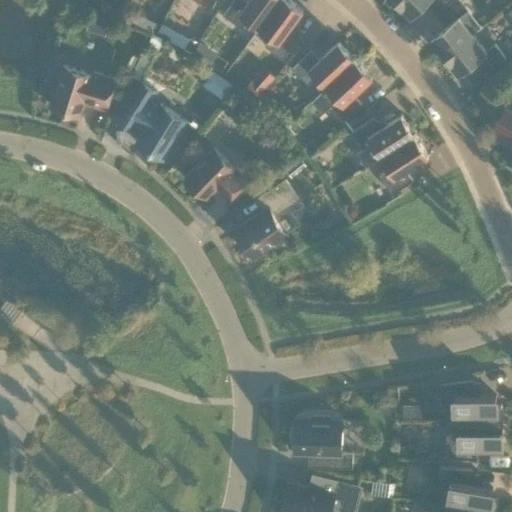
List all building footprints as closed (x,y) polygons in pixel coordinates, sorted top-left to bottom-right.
[(233,0),(224,13),(242,26),(250,15),(262,24),(280,0),(249,0),(248,0),(233,0)] [(305,8),(293,0),(280,0),(262,24),(274,33),(266,44),(284,57),(299,37),(289,29),(305,8)] [(398,0),(414,15),(414,14),(414,13),(426,0),(430,0),(440,10),(451,0),(398,0)] [(433,34),(431,35),(446,54),(474,32),(483,25),(470,8),(463,0),(451,0),(440,10),(448,20),(447,25),(433,35),(433,34)] [(511,25),(511,7),(503,14),(511,25)] [(474,32),(446,54),(460,73),(461,72),(461,71),(475,60),(479,60),(487,71),(507,57),(496,43),(487,49),(474,32)] [(193,51),(198,41),(190,37),(185,47),(193,51)] [(211,64),(219,51),(201,40),(193,52),(211,64)] [(320,73),(330,83),(357,58),(340,40),(321,58),(312,49),(294,66),(309,83),(320,73)] [(374,76),(357,58),(330,83),(347,101),(336,111),(345,120),(363,103),(355,94),(374,76)] [(107,108),(117,77),(95,70),(94,73),(64,64),(52,104),(55,105),(57,109),(63,111),(67,109),(82,114),(86,101),(107,108)] [(257,96),(276,75),(265,66),(255,78),(253,77),(245,86),(257,96)] [(222,97),(233,82),(214,69),(203,84),(222,97)] [(137,141),(164,158),(189,119),(162,102),(160,106),(151,100),(158,88),(142,78),(118,117),(142,133),(137,141)] [(511,110),(506,107),(495,127),(511,136),(511,110)] [(353,130),(364,148),(358,151),(368,165),(386,153),(417,134),(403,113),(381,127),(374,117),(353,130)] [(197,133),(202,125),(193,118),(188,126),(197,133)] [(417,134),(386,153),(394,166),(381,174),(393,193),(414,179),(408,169),(430,154),(417,134)] [(218,187),(233,201),(251,182),(236,168),(237,167),(215,146),(187,175),(209,197),(218,187)] [(268,175),(279,164),(267,153),(256,164),(268,175)] [(266,208),(235,229),(244,243),(243,247),(247,252),(251,253),(253,257),(276,242),(277,244),(290,236),(276,213),(300,198),(287,178),(259,197),(266,208)] [(503,402),(498,402),(498,394),(474,394),(474,378),(441,382),(441,383),(442,383),(442,404),(456,404),(456,419),(503,418),(503,402)] [(310,465),(354,467),(355,451),(343,451),(344,417),(343,417),(343,419),(332,419),(332,414),(313,413),(313,418),(297,418),(297,416),(296,416),(295,452),(296,452),(296,450),(310,451),(310,465)] [(503,443),(503,418),(456,419),(456,420),(462,420),(462,433),(448,433),(448,456),(447,456),(447,457),(480,459),(480,443),(503,443)] [(452,490),(450,504),(493,511),(495,511),(498,496),(493,495),(494,487),(471,483),(474,468),(441,465),(441,466),(442,466),(438,488),(452,490)] [(286,500),(284,500),(280,511),(356,511),(363,485),(338,479),(335,493),(291,482),(286,500)] [(394,496),(396,482),(374,479),(372,493),(394,496)]
